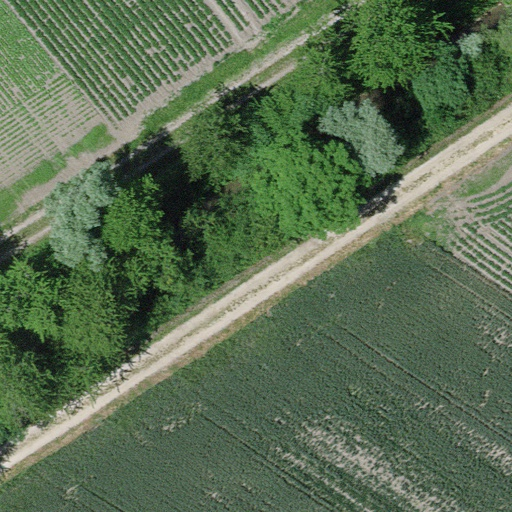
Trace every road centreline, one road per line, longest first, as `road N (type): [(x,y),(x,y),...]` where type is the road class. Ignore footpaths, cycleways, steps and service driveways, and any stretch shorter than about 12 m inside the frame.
road 1 (track): [(0,462),(511,109)]
road 2 (track): [(345,0),(0,229)]
